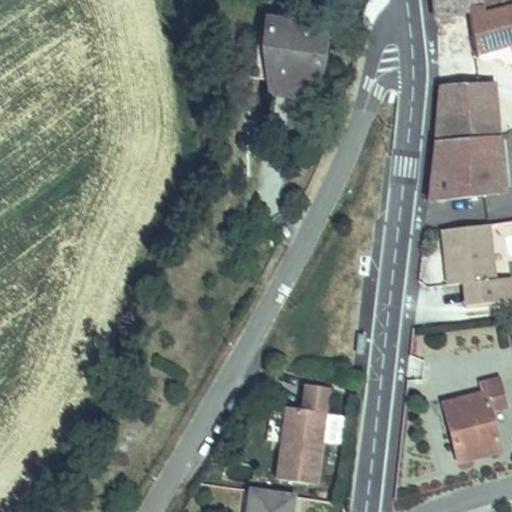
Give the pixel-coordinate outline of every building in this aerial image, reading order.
[(511,0),(421,0),(426,33),(460,26),(511,15),(511,0)] [(511,15),(460,26),(468,66),(511,55),(511,15)] [(323,53),(262,53),(263,73),(275,73),(276,125),(318,125),(317,76),(323,76),(323,53)] [(430,104),(420,213),(500,206),(481,97),(472,98),(430,104)] [(511,279),(497,281),(488,224),(442,231),(451,288),(467,286),(470,308),(511,302),(511,279)] [(485,396),(448,403),(461,459),(500,452),(492,410),(507,407),(500,379),(483,383),(485,396)] [(319,486),(328,396),(305,393),(303,418),(286,416),(279,482),(319,486)] [(290,511),(292,500),(250,495),(247,511),(290,511)]
